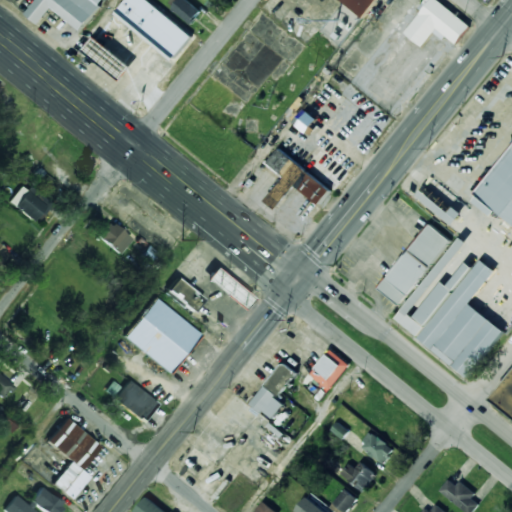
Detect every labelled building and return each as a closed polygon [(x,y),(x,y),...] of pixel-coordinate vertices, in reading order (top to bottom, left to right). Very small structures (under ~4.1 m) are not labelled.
[(101,5),(94,0),(37,0),(27,14),(41,24),(53,8),(82,31),(101,5)] [(193,36),(148,0),(126,0),(118,11),(176,58),(193,36)] [(203,13),(187,0),(179,0),(172,8),(192,25),(203,13)] [(342,0),(366,18),(380,0),(342,0)] [(440,0),(429,0),(404,32),(422,47),(434,32),(443,39),(445,36),(456,44),(471,25),(440,0)] [(86,51),(117,75),(127,63),(95,39),(86,51)] [(158,84),(177,61),(154,41),(135,64),(158,84)] [(318,118),(305,109),(294,123),(307,133),(318,118)] [(511,147),(473,199),(496,216),(498,213),(511,223),(511,147)] [(280,148),(268,162),(286,177),(266,201),(277,209),(296,185),(320,205),(332,190),(280,148)] [(466,214),(429,184),(419,197),(455,226),(466,214)] [(7,203),(32,223),(45,207),(20,187),(7,203)] [(24,229),(6,216),(0,224),(0,235),(13,245),(24,229)] [(130,242),(110,223),(97,237),(117,256),(130,242)] [(395,319),(470,377),(506,331),(472,304),(498,271),(483,260),(477,268),(469,262),(458,275),(451,269),(470,244),(463,238),(458,244),(431,224),(381,289),(404,307),(395,319)] [(59,283),(83,301),(94,286),(71,268),(59,283)] [(214,268),(204,280),(242,311),(252,299),(214,268)] [(176,278),(165,291),(192,313),(203,300),(176,278)] [(168,374),(199,335),(153,298),(122,336),(168,374)] [(318,382),(314,387),(325,395),(350,365),(332,349),(310,376),(318,382)] [(293,436),(272,420),(288,399),(282,395),(299,372),(284,362),(251,406),(232,393),(180,463),(204,481),(221,457),(257,484),(293,436)] [(0,399),(1,400),(12,388),(0,376),(0,399)] [(142,423),(157,404),(127,381),(112,399),(142,423)] [(511,383),(496,404),(511,416),(511,383)] [(315,395),(321,400),(328,391),(322,386),(315,395)] [(369,425),(400,445),(410,428),(380,408),(369,425)] [(0,426),(9,431),(15,420),(6,415),(0,426)] [(69,462),(50,484),(69,499),(87,477),(77,468),(96,444),(64,418),(45,442),(69,462)] [(395,449),(371,431),(361,445),(385,463),(395,449)] [(356,468),(350,463),(342,473),(362,491),(378,474),(363,461),(356,468)] [(472,511),(480,504),(473,497),(476,494),(461,480),(457,485),(450,479),(441,488),(466,511),(472,511)] [(255,489),(245,481),(230,500),(240,508),(255,489)] [(43,511),(56,511),(62,504),(38,487),(28,501),(43,511)] [(349,511),(359,498),(346,488),(328,511),(318,511),(317,511),(316,511),(349,511)] [(293,511),(315,511),(315,491),(293,491),(293,511)] [(164,511),(146,498),(135,511),(164,511)] [(256,511),(279,511),(263,502),(256,511)]
